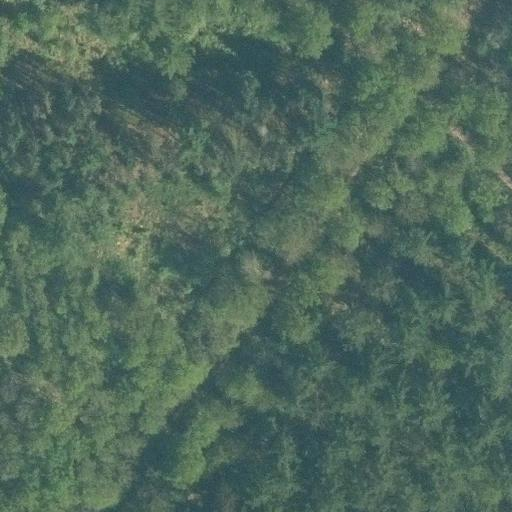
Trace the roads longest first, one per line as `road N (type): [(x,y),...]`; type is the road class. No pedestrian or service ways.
road 1 (track): [(73,511),(409,90)]
road 2 (track): [(409,90),(299,0)]
road 3 (track): [(511,187),(409,90)]
